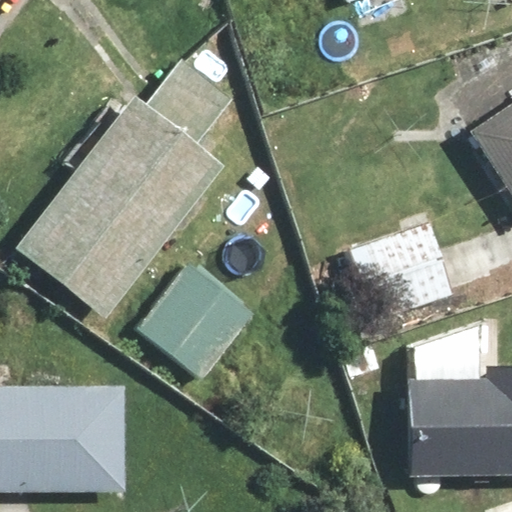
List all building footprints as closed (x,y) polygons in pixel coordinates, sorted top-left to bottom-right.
[(0,250),(88,317),(206,161),(183,144),(222,92),(169,52),(130,104),(110,89),(0,234),(0,250)] [(511,89),(453,128),(511,218),(511,89)] [(426,230),(332,253),(351,329),(445,306),(426,230)] [(249,316),(178,258),(118,332),(188,389),(249,316)] [(408,377),(405,475),(511,477),(511,364),(487,364),(486,379),(408,377)] [(109,381),(0,381),(0,488),(109,488),(109,381)]
